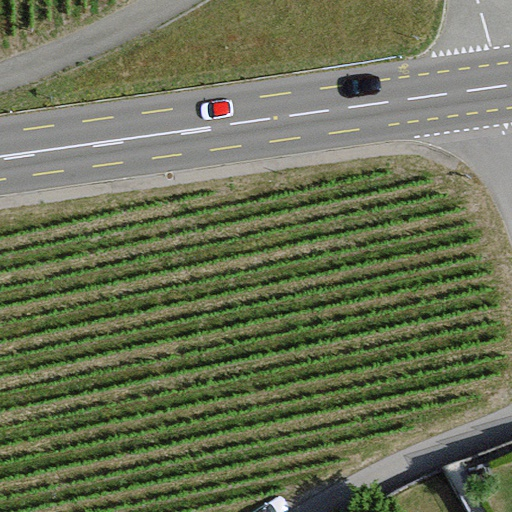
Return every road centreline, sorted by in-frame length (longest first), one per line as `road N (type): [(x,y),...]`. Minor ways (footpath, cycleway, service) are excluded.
road 1 (primary): [(498,86),(0,158)]
road 2 (unclassified): [(0,75),(169,0)]
